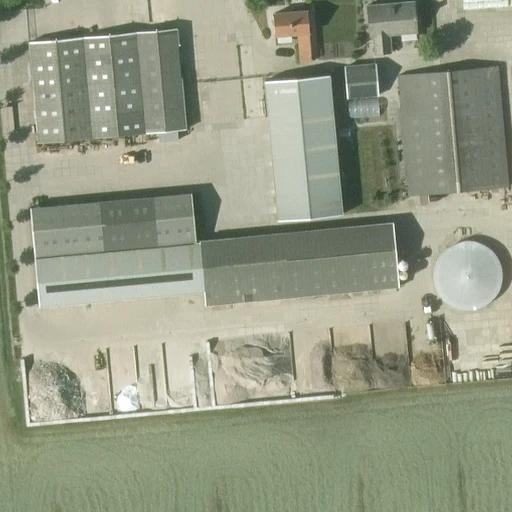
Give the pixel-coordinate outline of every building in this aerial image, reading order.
[(375,54),(391,53),(390,35),(417,33),(414,2),(368,6),(370,37),(374,37),(375,54)] [(308,11),(273,14),(275,37),(298,35),(300,63),(313,62),(310,33),(308,11)] [(186,129),(177,29),(33,41),(42,146),(186,129)] [(347,99),(379,97),(376,64),(344,67),(347,99)] [(509,188),(499,67),(397,76),(408,197),(509,188)] [(330,76),(264,82),(268,122),(333,116),(330,76)] [(30,208),(35,256),(196,241),(191,194),(30,208)] [(206,307),(400,288),(394,224),(200,243),(203,273),(205,290),(206,307)] [(200,243),(200,241),(196,241),(35,256),(39,305),(205,290),(203,273),(200,243)] [(461,242),(450,247),(444,252),(439,258),(436,264),(434,273),(433,278),(435,285),(438,294),(444,301),(452,307),(460,310),(471,311),(473,311),(476,309),(483,307),(490,302),(498,294),(500,290),(502,285),(502,279),(503,275),(502,270),(500,263),(499,260),(492,251),(487,247),(479,243),(471,241),(461,242)]
